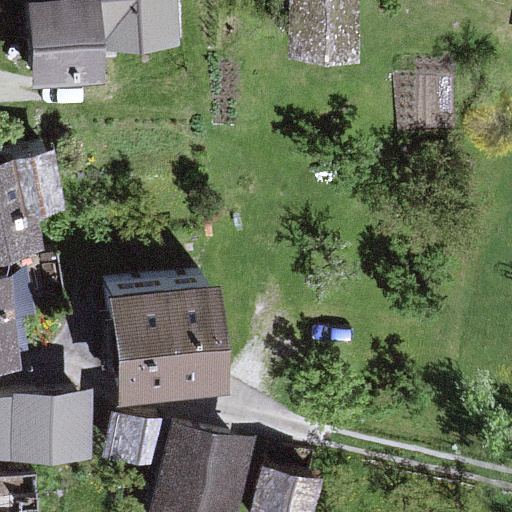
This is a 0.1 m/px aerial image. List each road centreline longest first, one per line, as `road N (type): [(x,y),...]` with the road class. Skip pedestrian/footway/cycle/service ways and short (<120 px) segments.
road 1 (residential): [(323,432),(58,368),(0,371)]
road 2 (track): [(511,476),(323,432)]
